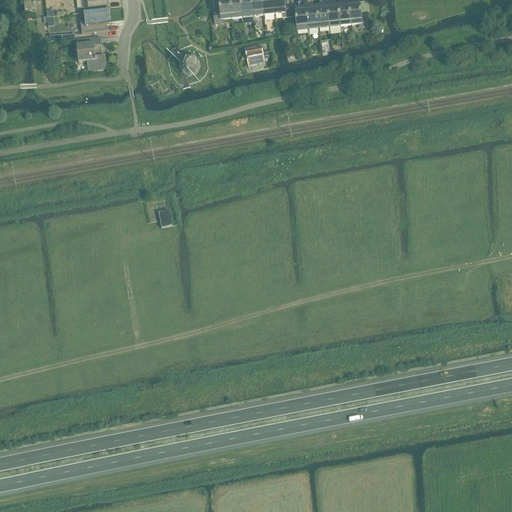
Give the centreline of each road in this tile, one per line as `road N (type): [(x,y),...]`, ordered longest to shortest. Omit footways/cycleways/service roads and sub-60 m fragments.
road 1 (track): [(0,380),(511,256)]
road 2 (trunk): [(511,364),(0,465)]
road 3 (trunk): [(0,486),(511,385)]
